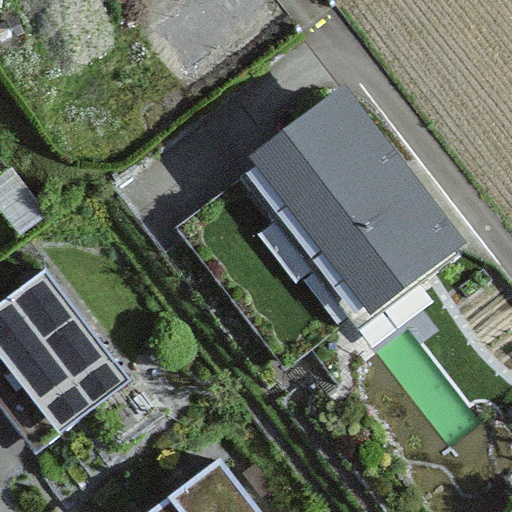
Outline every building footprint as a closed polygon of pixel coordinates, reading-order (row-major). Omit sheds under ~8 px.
[(274,0),(190,0),(147,31),(190,90),(288,18),(274,0)] [(345,112),(249,188),(359,327),(455,251),(345,112)] [(0,180),(0,213),(24,240),(53,215),(13,170),(0,180)] [(147,390),(57,275),(0,319),(0,388),(56,461),(147,390)] [(262,511),(224,464),(164,511),(262,511)]
